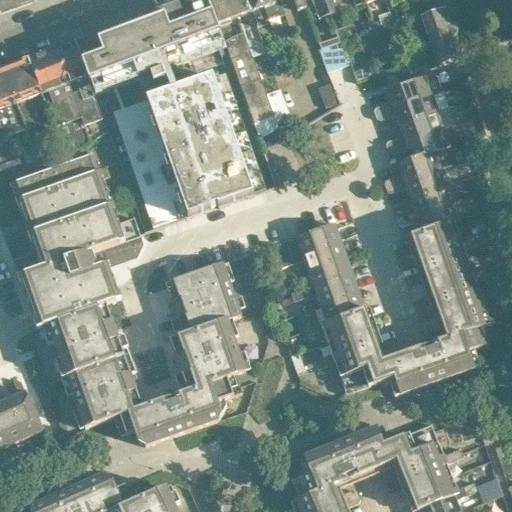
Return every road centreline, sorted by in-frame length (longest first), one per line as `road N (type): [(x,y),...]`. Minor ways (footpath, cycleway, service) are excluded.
road 1 (unknown): [(281,212),(248,101),(232,76),(147,100),(121,113),(112,139),(165,253)]
road 2 (residential): [(143,274),(155,257),(359,186)]
road 3 (residential): [(410,339),(359,186)]
road 4 (residential): [(0,324),(143,274)]
road 5 (tertiary): [(0,44),(123,0)]
